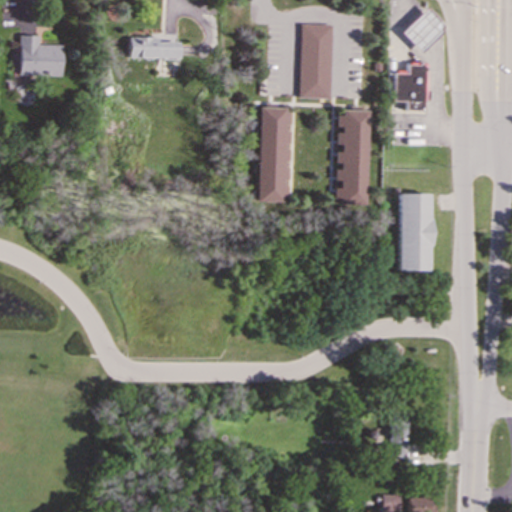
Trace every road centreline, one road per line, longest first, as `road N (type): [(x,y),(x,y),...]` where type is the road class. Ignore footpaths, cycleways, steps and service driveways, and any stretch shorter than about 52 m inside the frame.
road 1 (tertiary): [(461,162),(475,409)]
road 2 (tertiary): [(475,409),(487,377),(500,182)]
road 3 (tertiary): [(463,0),(460,138)]
